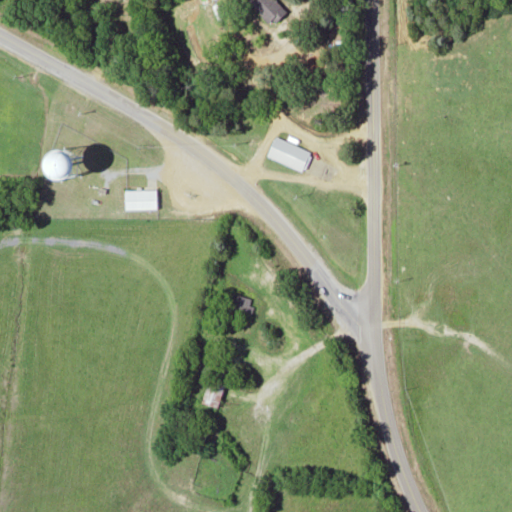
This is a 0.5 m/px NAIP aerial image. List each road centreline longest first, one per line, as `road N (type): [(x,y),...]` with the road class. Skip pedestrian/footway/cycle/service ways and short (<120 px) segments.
road 1 (tertiary): [(421,511),(376,396),(362,317),(371,251),(368,0)]
road 2 (residential): [(362,317),(235,175),(0,33)]
road 3 (residential): [(235,175),(372,184)]
